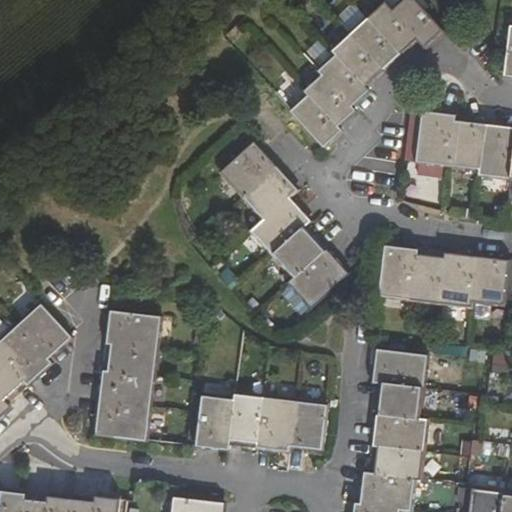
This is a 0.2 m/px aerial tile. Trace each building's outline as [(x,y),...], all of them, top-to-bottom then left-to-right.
[(406,0),(396,10),(420,37),(427,44),(435,36),(443,29),(417,0),(406,0)] [(389,3),(372,18),(403,52),(412,44),(420,37),(396,10),(389,3)] [(354,34),(385,68),(393,61),(403,52),(372,18),(354,34)] [(341,55),(367,84),(376,76),(385,68),(354,34),(336,50),(341,55)] [(326,75),(353,104),(361,97),(370,88),(367,84),(341,55),(323,71),(326,75)] [(312,95),(339,125),(348,117),(357,109),(353,104),(326,75),(309,91),(312,95)] [(291,100),(303,91),(293,77),(281,86),(291,100)] [(312,95),(295,111),(325,144),(332,137),(342,128),(339,125),(312,95)] [(418,162),(451,166),(457,120),(458,114),(440,112),(424,110),(418,162)] [(457,120),(451,166),(483,169),(488,123),(472,122),(457,120)] [(482,175),(511,178),(511,126),(504,125),(488,123),(483,169),(482,175)] [(266,151),(257,141),(222,171),(243,196),(278,165),(266,151)] [(278,165),(243,196),(264,219),(290,196),(299,187),(287,175),(278,165)] [(290,196),(264,219),(253,229),(275,254),(307,223),(311,219),(300,207),(290,196)] [(237,237),(238,211),(221,210),(220,236),(237,237)] [(318,237),(307,223),(275,254),(296,277),(328,247),(318,237)] [(381,296),(413,299),(419,250),(403,248),(387,246),(381,296)] [(340,260),(328,247),(296,277),(291,282),(312,306),(350,272),(340,260)] [(419,250),(413,299),(441,302),(447,253),(432,252),(419,250)] [(447,253),(441,302),(472,306),(473,302),(479,257),(463,255),(447,253)] [(479,257),(473,302),(504,305),(509,260),(493,259),(479,257)] [(42,304),(19,325),(49,359),(64,345),(72,337),(69,335),(42,304)] [(162,318),(111,313),(109,327),(107,341),(159,347),(162,318)] [(19,325),(0,341),(0,350),(30,384),(43,372),(53,363),(49,359),(19,325)] [(159,347),(107,341),(105,358),(103,372),(155,378),(159,347)] [(0,350),(0,393),(9,403),(21,391),(30,384),(0,350)] [(427,356),(378,350),(377,364),(375,383),(381,383),(423,388),(427,356)] [(511,371),(511,355),(511,353),(496,352),(494,369),(511,371)] [(155,378),(103,372),(101,389),(100,401),(152,407),(155,378)] [(423,388),(381,383),(379,401),(377,415),(419,420),(423,388)] [(0,418),(12,408),(9,403),(0,393),(0,418)] [(231,444),(236,399),(204,395),(198,446),(213,448),(230,450),(231,444)] [(265,398),(237,395),(236,399),(231,444),(245,445),(259,447),(265,398)] [(295,401),(265,398),(259,447),(274,449),(290,451),(290,446),(295,401)] [(152,407),(100,401),(98,414),(95,434),(148,440),(152,407)] [(327,405),(295,401),(290,446),(307,448),(323,450),(323,448),(327,405)] [(419,420),(377,415),(375,430),(373,446),(422,451),(426,421),(419,420)] [(422,451),(373,446),(372,461),(370,474),(412,479),(418,480),(422,451)] [(412,479),(370,474),(365,473),(363,490),(361,505),(400,509),(409,510),(412,479)] [(504,511),(507,493),(475,489),(471,511),(504,511)] [(3,492),(2,502),(0,511),(23,511),(26,500),(26,495),(3,492)] [(48,511),(71,511),(73,500),(50,497),(49,502),(48,511)] [(97,502),(95,511),(118,511),(120,500),(98,498),(97,502)] [(174,511),(224,511),(226,503),(176,498),(174,511)] [(23,511),(48,511),(49,502),(26,500),(23,511)] [(71,511),(95,511),(97,502),(73,500),(71,511)]
